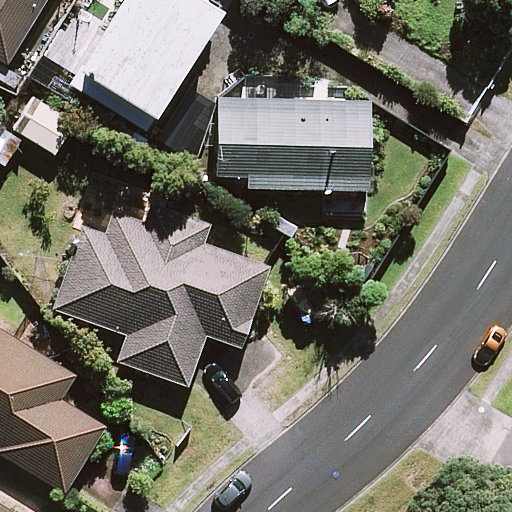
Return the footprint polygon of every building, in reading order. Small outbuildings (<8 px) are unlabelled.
[(43,0),(0,0),(0,57),(5,61),(43,0)] [(224,5),(216,0),(123,0),(71,81),(145,128),(224,5)] [(73,122),(31,95),(11,125),(53,153),(73,122)] [(371,101),(219,95),(216,175),(248,176),(247,185),(367,190),(371,101)] [(208,227),(102,184),(53,305),(127,335),(118,358),(185,385),(206,332),(238,345),(270,267),(203,240),(208,227)] [(0,453),(61,493),(84,456),(105,424),(61,396),(75,374),(0,325),(0,453)] [(0,511),(14,511),(0,503),(0,511)]
